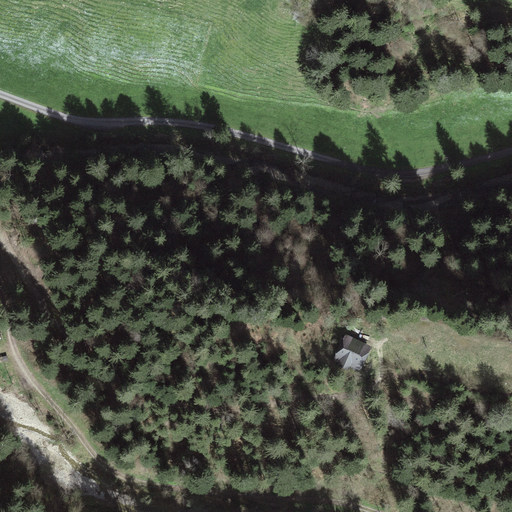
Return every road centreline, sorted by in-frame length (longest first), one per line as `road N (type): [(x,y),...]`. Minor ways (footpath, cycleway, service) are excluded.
road 1 (unclassified): [(511,149),(390,173),(204,124),(67,118),(0,93)]
road 2 (track): [(375,511),(118,475),(35,383),(15,348),(0,292)]
road 3 (track): [(393,374),(357,391),(230,407),(173,403),(43,310),(0,250)]
